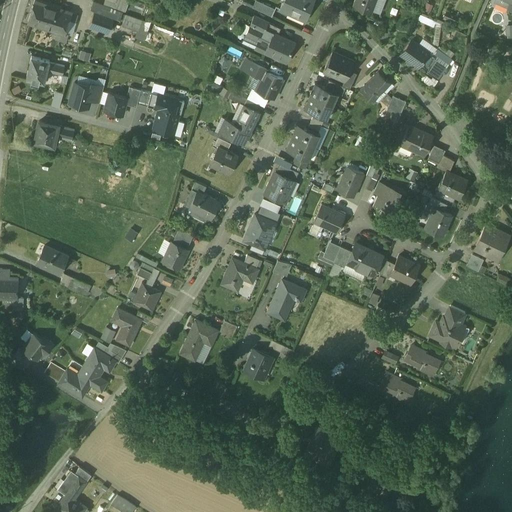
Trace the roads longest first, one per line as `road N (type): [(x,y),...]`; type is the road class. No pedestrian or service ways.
road 1 (residential): [(139,364),(220,236),(335,8)]
road 2 (residential): [(139,364),(215,402),(276,418),(398,321),(450,263)]
road 3 (residential): [(335,8),(443,118),(487,180)]
road 4 (residential): [(22,511),(139,364)]
